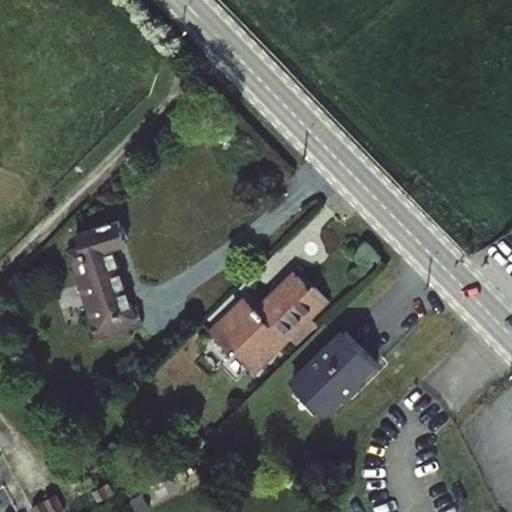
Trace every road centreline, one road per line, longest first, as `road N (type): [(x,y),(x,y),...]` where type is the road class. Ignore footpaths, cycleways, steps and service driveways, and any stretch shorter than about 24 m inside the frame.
road 1 (secondary): [(511,336),(180,0)]
road 2 (unknown): [(346,168),(233,289),(158,306)]
